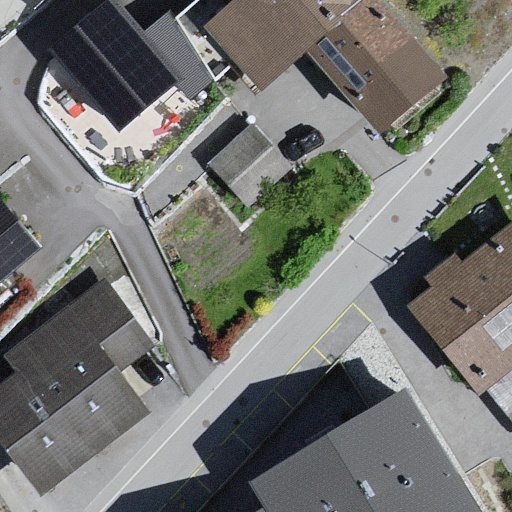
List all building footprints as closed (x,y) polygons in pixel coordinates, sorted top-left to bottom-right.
[(114,0),(51,55),(126,142),(190,87),(114,0)] [(245,0),(211,24),(276,88),(320,50),(394,133),(469,79),(392,0),(245,0)] [(254,123),(209,165),(251,210),(296,168),(254,123)] [(0,198),(0,297),(49,256),(0,198)] [(511,234),(424,309),(510,394),(511,391),(511,234)] [(16,383),(0,395),(0,417),(67,492),(164,414),(138,372),(168,341),(106,286),(13,361),(16,383)] [(503,511),(422,394),(263,485),(284,511),(503,511)]
